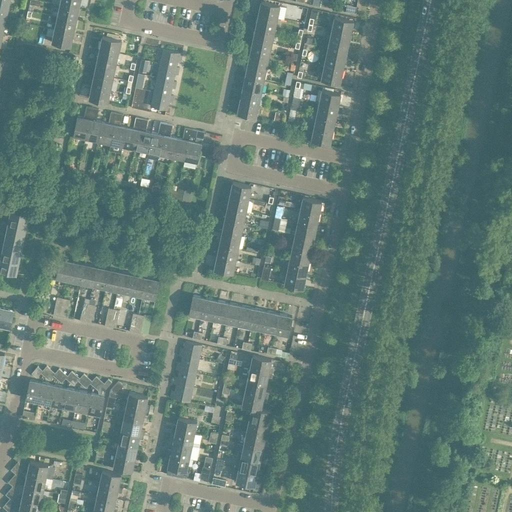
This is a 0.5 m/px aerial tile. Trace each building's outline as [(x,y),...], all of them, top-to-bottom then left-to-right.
[(79,0),(60,0),(59,5),(78,9),(79,0)] [(258,14),(277,18),(279,5),(261,1),(258,14)] [(0,2),(0,17),(6,19),(9,5),(0,2)] [(78,9),(59,5),(57,17),(75,21),(78,9)] [(107,13),(105,22),(113,24),(116,15),(107,13)] [(274,30),(277,18),(258,14),(255,26),(274,30)] [(331,29),(350,33),(353,21),(334,16),(331,29)] [(75,21),(57,17),(54,29),(73,33),(75,21)] [(271,42),(274,30),(255,26),(253,38),(271,42)] [(73,33),(54,29),(51,42),(70,46),(73,33)] [(350,33),(331,29),(328,41),(347,46),(350,33)] [(102,36),(99,49),(118,53),(120,40),(118,40),(106,37),(102,36)] [(269,55),(271,42),(253,38),(250,51),(269,55)] [(347,46),(328,41),(326,54),(345,58),(347,46)] [(118,53),(99,49),(96,61),(115,65),(118,53)] [(178,57),(181,58),(182,53),(162,49),(159,63),(176,67),(178,57)] [(269,55),(250,51),(247,63),(266,67),(269,55)] [(345,58),(326,54),(323,66),(342,70),(345,58)] [(147,67),(148,60),(141,59),(140,65),(147,67)] [(115,65),(96,61),(94,74),(113,77),(115,65)] [(179,67),(176,67),(159,63),(156,77),(173,81),(175,71),(178,72),(179,67)] [(266,67),(247,63),(245,75),(263,80),(266,67)] [(342,70),(323,66),(320,81),(326,83),(327,80),(339,83),(342,70)] [(113,77),(94,74),(91,86),(110,90),(113,77)] [(263,80),(245,75),(242,88),(261,92),(263,80)] [(176,81),(173,81),(156,77),(153,91),(170,95),(172,85),(175,86),(176,81)] [(88,99),(107,102),(110,90),(91,86),(88,99)] [(239,100),(258,104),(261,92),(242,88),(239,100)] [(319,102),(337,106),(340,93),(321,89),(319,102)] [(173,96),(170,95),(153,91),(150,106),(167,109),(169,100),(172,100),(173,96)] [(258,104),(239,100),(237,113),(255,117),(258,104)] [(316,114),(335,118),(337,106),(319,102),(316,114)] [(72,135),(85,138),(92,108),(85,106),(83,118),(76,116),(72,135)] [(96,120),(98,109),(92,108),(85,138),(98,141),(102,122),(96,120)] [(110,143),(116,113),(110,112),(108,123),(102,122),(98,141),(110,143)] [(273,122),(281,124),(283,113),(275,112),(273,122)] [(116,113),(110,143),(122,146),(126,127),(120,126),(122,114),(116,113)] [(335,118),(316,114),(313,127),(332,131),(335,118)] [(135,148),(141,118),(135,117),(132,128),(126,127),(122,146),(135,148)] [(147,151),(151,132),(145,131),(147,120),(141,118),(135,148),(147,151)] [(151,132),(147,151),(159,154),(166,123),(160,122),(157,134),(151,132)] [(172,156),(176,138),(169,136),(172,125),(166,123),(159,154),(172,156)] [(176,138),(172,156),(184,159),(191,129),(184,127),(182,139),(176,138)] [(332,131),(313,127),(311,139),(329,143),(332,131)] [(191,129),(184,159),(197,162),(201,143),(202,143),(204,132),(191,129)] [(66,163),(64,172),(72,173),(74,165),(66,163)] [(97,179),(89,177),(88,183),(101,186),(102,186),(103,180),(104,174),(98,173),(97,179)] [(232,182),(229,194),(248,199),(251,186),(232,182)] [(190,191),(178,188),(176,199),(190,202),(192,195),(189,195),(190,191)] [(229,194),(227,207),(245,211),(248,199),(229,194)] [(303,197),(300,209),(319,213),(321,201),(303,197)] [(282,206),(277,205),(274,217),(280,218),(282,206)] [(224,219),(243,223),(245,211),(227,207),(224,219)] [(316,226),(319,213),(300,209),(297,222),(316,226)] [(8,223),(25,226),(28,214),(11,211),(8,223)] [(274,217),(272,229),(277,230),(280,218),(274,217)] [(221,232),(240,236),(243,223),(224,219),(221,232)] [(259,227),(266,229),(268,221),(260,219),(259,227)] [(313,238),(316,226),(297,222),(295,234),(313,238)] [(5,235),(23,238),(25,226),(8,223),(5,235)] [(219,244),(238,248),(240,236),(221,232),(219,244)] [(311,250),(313,238),(295,234),(292,246),(311,250)] [(3,246),(20,250),(23,238),(5,235),(3,246)] [(238,248),(219,244),(216,256),(235,260),(238,248)] [(20,250),(3,246),(0,258),(18,261),(20,250)] [(308,263),(311,250),(292,246),(289,259),(308,263)] [(216,256),(214,269),(232,273),(235,260),(216,256)] [(0,258),(0,260),(0,270),(15,273),(18,261),(0,258)] [(58,265),(51,263),(47,278),(55,280),(56,277),(68,280),(72,261),(59,258),(58,265)] [(289,259),(287,271),(305,275),(308,263),(289,259)] [(85,264),(72,261),(68,280),(81,282),(85,264)] [(97,266),(85,264),(81,282),(93,285),(97,266)] [(109,269),(97,266),(93,285),(105,288),(109,269)] [(122,272),(109,269),(105,288),(118,290),(122,272)] [(287,271),(284,284),(303,288),(305,275),(287,271)] [(134,274),(122,272),(118,290),(130,293),(134,274)] [(146,277),(134,274),(130,293),(142,296),(146,277)] [(159,280),(146,277),(142,296),(155,298),(159,280)] [(205,297),(192,295),(188,313),(201,316),(205,297)] [(217,300),(205,297),(201,316),(213,319),(217,300)] [(230,303),(217,300),(213,319),(226,321),(230,303)] [(60,316),(63,304),(55,302),(53,314),(60,316)] [(242,305),(230,303),(226,321),(238,324),(242,305)] [(68,305),(63,304),(60,316),(66,317),(68,305)] [(254,308),(242,305),(238,324),(250,327),(254,308)] [(12,309),(1,307),(0,309),(0,324),(9,327),(12,309)] [(85,321),(87,309),(82,308),(79,320),(85,321)] [(267,310),(254,308),(250,327),(263,329),(267,310)] [(87,309),(85,321),(91,322),(93,310),(87,309)] [(279,313),(267,310),(263,329),(275,332),(279,313)] [(112,315),(107,313),(104,325),(110,326),(112,315)] [(292,316),(279,313),(275,332),(288,335),(292,316)] [(118,316),(112,315),(110,326),(115,327),(118,316)] [(135,332),(137,320),(131,319),(129,330),(135,332)] [(182,355),(198,358),(202,344),(185,341),(183,351),(180,350),(179,355),(182,355)] [(282,349),(276,348),(274,356),(288,358),(289,353),(281,351),(282,349)] [(219,354),(215,359),(220,363),(224,357),(219,354)] [(182,355),(180,365),(177,364),(176,369),(179,369),(195,373),(198,358),(182,355)] [(269,367),(271,359),(252,355),(250,368),(272,373),(273,368),(269,367)] [(40,373),(42,370),(37,366),(31,373),(36,378),(40,373)] [(42,370),(40,373),(44,375),(49,368),(46,366),(42,370)] [(52,375),(56,378),(62,371),(58,368),(52,375)] [(247,380),(266,384),(267,377),(271,377),(272,373),(250,368),(247,380)] [(176,383),(192,387),(195,373),(179,369),(177,379),(174,378),(172,383),(176,384),(176,383)] [(65,377),(68,380),(74,374),(71,371),(65,377)] [(77,380),(81,383),(87,376),(83,373),(77,380)] [(89,383),(93,385),(99,379),(95,376),(89,383)] [(111,381),(108,378),(102,385),(105,388),(111,381)] [(25,398),(38,401),(42,382),(29,380),(25,398)] [(110,389),(108,396),(115,398),(116,392),(123,385),(118,380),(110,389)] [(244,392),(267,397),(268,392),(264,391),(266,384),(247,380),(244,392)] [(38,401),(50,404),(54,385),(42,382),(38,401)] [(189,401),(192,387),(176,383),(176,384),(174,393),(171,392),(170,397),(189,401)] [(63,406),(66,388),(54,385),(50,404),(63,406)] [(66,388),(63,406),(75,409),(79,390),(66,388)] [(75,409),(87,411),(91,393),(79,390),(75,409)] [(126,405),(149,410),(150,405),(146,404),(147,396),(129,392),(126,405)] [(260,409),(260,408),(262,401),(266,402),(267,397),(244,392),(242,405),(251,407),(260,409)] [(87,411),(100,414),(104,395),(91,393),(87,411)] [(123,417),(142,421),(144,414),(148,415),(149,410),(126,405),(123,417)] [(249,419),(271,424),(272,419),(269,418),(270,411),(260,408),(260,409),(251,407),(249,419)] [(142,421),(123,417),(121,430),(144,434),(145,430),(140,429),(142,421)] [(171,428),(194,433),(195,426),(199,426),(200,422),(196,421),(178,417),(176,424),(172,424),(171,428)] [(271,424),(249,419),(246,432),(265,435),(266,428),(270,429),(271,424)] [(72,420),(71,427),(83,430),(84,422),(72,420)] [(194,433),(171,428),(170,433),(174,434),(172,442),(191,446),(194,433)] [(118,442),(137,446),(138,438),(143,439),(144,434),(121,430),(118,442)] [(243,444),(266,448),(267,444),(263,443),(265,435),(246,432),(243,444)] [(116,454),(139,459),(140,454),(135,453),(137,446),(118,442),(116,454)] [(166,453),(189,458),(191,446),(172,442),(171,449),(167,448),(166,453)] [(237,455),(260,460),(261,453),(265,454),(266,448),(243,444),(242,452),(238,451),(237,455)] [(13,457),(20,463),(23,460),(28,454),(17,452),(13,457)] [(189,458),(166,453),(165,458),(169,459),(167,467),(186,471),(189,471),(190,466),(187,465),(189,458)] [(138,464),(139,459),(116,454),(113,467),(132,471),(133,463),(138,464)] [(260,460),(237,455),(236,460),(240,461),(238,469),(261,473),(262,468),(258,468),(260,460)] [(27,473),(45,477),(48,464),(29,461),(27,473)] [(208,480),(210,468),(211,463),(204,461),(203,466),(202,466),(200,478),(208,480)] [(13,466),(10,469),(17,475),(20,472),(13,466)] [(261,473),(238,469),(235,481),(254,485),(256,477),(260,478),(261,473)] [(99,483),(122,488),(123,483),(119,482),(121,474),(102,470),(99,483)] [(24,486),(43,490),(45,477),(27,473),(24,486)] [(213,477),(211,484),(224,487),(226,480),(213,477)] [(11,478),(8,482),(15,488),(18,484),(11,478)] [(122,488),(99,483),(97,495),(115,499),(117,492),(121,493),(122,488)] [(22,498),(40,502),(46,503),(49,491),(43,490),(24,486),(22,498)] [(8,490),(5,494),(12,500),(15,496),(8,490)] [(66,495),(60,494),(59,493),(57,502),(64,503),(66,495)] [(97,495),(94,508),(114,511),(116,511),(118,507),(114,507),(115,499),(97,495)] [(37,511),(40,502),(22,498),(19,510),(26,511),(37,511)] [(6,503),(3,506),(9,511),(13,509),(6,503)]
